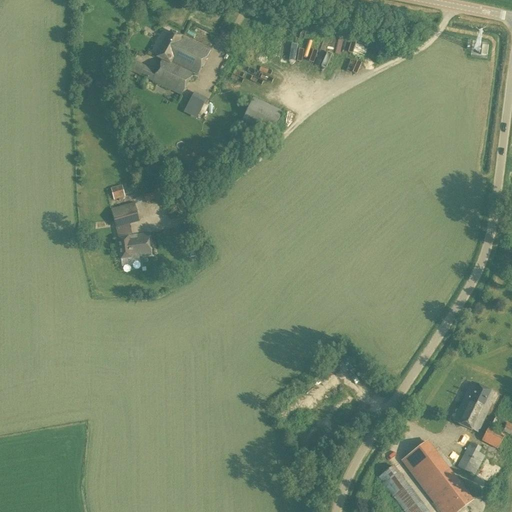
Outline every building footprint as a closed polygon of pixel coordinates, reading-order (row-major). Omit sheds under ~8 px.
[(197,76),(209,51),(181,37),(181,36),(171,30),(157,58),(161,60),(156,71),(132,60),(127,70),(181,96),(192,73),(197,76)] [(315,41),(311,57),(316,58),(320,43),(315,41)] [(207,100),(194,93),(186,107),(199,114),(207,100)] [(267,143),(282,112),(253,98),(238,129),(267,143)] [(115,200),(125,197),(122,186),(112,188),(115,200)] [(116,228),(140,222),(135,205),(111,211),(116,228)] [(121,259),(151,256),(148,234),(118,238),(121,259)] [(494,405),(498,397),(495,395),(496,394),(472,383),(453,422),(477,433),(491,403),(494,405)] [(497,450),(505,436),(489,427),(481,441),(497,450)] [(442,511),(457,511),(472,501),(427,442),(403,460),(442,511)] [(474,476),(485,456),(479,453),(481,449),(470,443),(457,467),(474,476)] [(404,511),(427,511),(393,466),(378,477),(404,511)]
